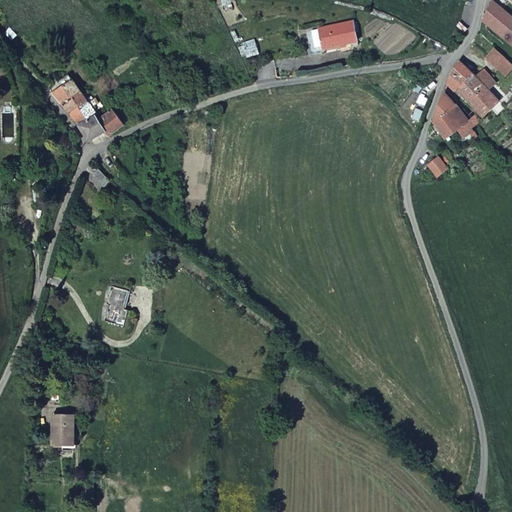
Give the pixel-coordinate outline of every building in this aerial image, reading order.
[(486,0),(483,19),(511,42),(511,14),(494,0),(486,0)] [(357,21),(324,30),(329,49),(351,45),(352,47),(364,45),(357,21)] [(498,49),(491,56),(501,66),(508,58),(498,49)] [(464,62),(454,75),(468,88),(479,77),(475,73),(464,62)] [(481,79),(492,90),(502,80),(490,70),(481,79)] [(72,73),(53,87),(68,106),(83,125),(98,115),(90,101),(96,97),(89,88),(83,91),(72,73)] [(468,116),(476,126),(503,101),(492,90),(481,79),(479,77),(468,88),(454,75),(450,84),(461,93),(462,91),(478,106),(468,116)] [(447,91),(437,119),(450,139),(461,133),(466,141),(477,134),(473,129),(476,126),(468,116),(447,91)] [(104,111),(98,115),(109,129),(108,130),(113,136),(132,119),(128,113),(122,118),(117,111),(108,117),(104,111)] [(98,115),(83,125),(94,139),(108,130),(109,129),(98,115)] [(441,158),(431,166),(440,178),(451,170),(441,158)] [(108,189),(116,181),(103,168),(95,176),(108,189)] [(132,291),(114,285),(109,302),(110,305),(106,318),(126,324),(130,309),(127,308),(132,291)] [(77,441),(77,412),(55,411),(55,441),(56,441),(56,446),(65,447),(65,441),(77,441)]
